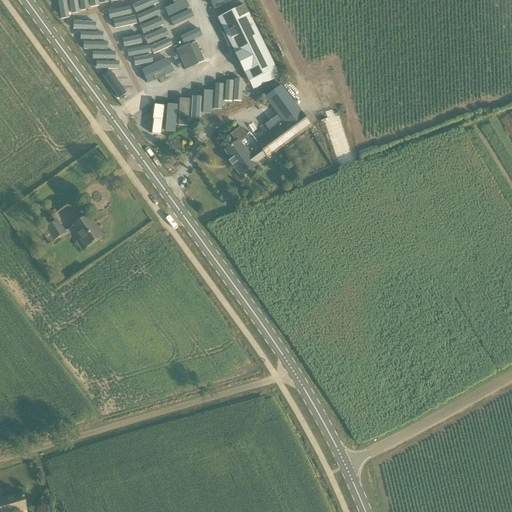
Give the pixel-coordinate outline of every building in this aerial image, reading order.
[(68,0),(69,14),(78,14),(76,0),(68,0)] [(154,26),(153,0),(143,0),(144,26),(154,26)] [(194,28),(198,26),(187,0),(163,0),(182,45),(198,38),(194,28)] [(132,4),(133,26),(142,26),(141,3),(132,4)] [(249,82),(276,69),(244,5),(217,18),(249,82)] [(122,9),(113,10),(114,32),(124,31),(122,9)] [(140,26),(121,39),(137,62),(156,49),(140,26)] [(84,39),(84,48),(106,47),(106,39),(84,39)] [(191,44),(178,50),(186,70),(200,65),(191,44)] [(140,63),(146,77),(173,64),(166,50),(140,63)] [(117,69),(109,74),(123,99),(131,94),(117,69)] [(187,101),(175,101),(174,129),(184,129),(184,122),(195,122),(195,114),(206,114),(206,111),(217,111),(217,107),(228,107),(228,103),(238,103),(239,78),(231,78),(231,83),(217,83),(217,89),(208,88),(207,94),(197,94),(197,97),(187,97),(187,101)] [(280,86),(264,98),(284,124),(300,112),(280,86)] [(250,156),(239,141),(247,135),(241,127),(230,135),(236,143),(225,151),(234,164),(232,165),(241,177),(257,165),(256,163),(266,156),(268,159),(311,127),(300,112),(284,124),(257,145),(260,148),(250,156)] [(147,121),(139,128),(152,144),(172,128),(166,121),(154,130),(147,121)] [(91,224),(86,216),(73,226),(82,239),(80,240),(86,247),(102,236),(92,223),(91,224)] [(54,241),(65,233),(56,221),(45,229),(54,241)] [(22,497),(21,494),(13,497),(13,498),(7,500),(6,497),(0,499),(0,511),(21,511),(25,511),(26,511),(23,499),(24,498),(23,497),(22,497)]
